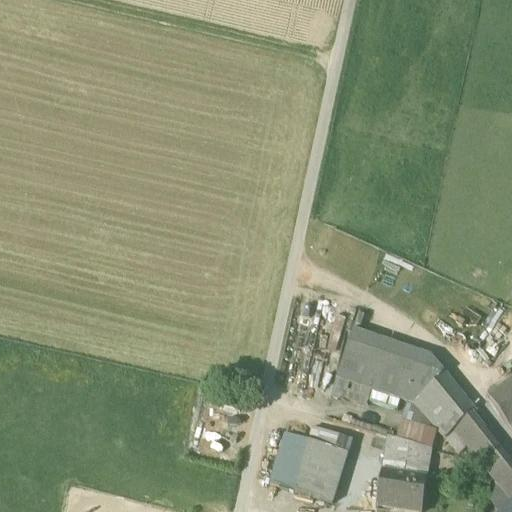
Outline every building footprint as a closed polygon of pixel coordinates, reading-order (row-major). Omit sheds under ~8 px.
[(406,406),(414,408),(443,375),(430,359),(352,333),(336,382),(371,394),(406,406)] [(473,412),(443,375),(414,408),(436,432),(444,442),(454,432),(470,414),(473,412)] [(371,394),(336,382),(330,397),(366,409),(371,394)] [(511,383),(488,400),(509,431),(511,428),(511,383)] [(414,408),(406,406),(400,425),(435,436),(436,432),(414,408)] [(511,489),(511,465),(470,414),(454,432),(467,448),(482,468),(494,483),(504,496),(511,489)] [(395,442),(431,453),(435,436),(400,425),(395,442)] [(444,442),(458,457),(467,448),(454,432),(444,442)] [(313,434),(309,447),(326,452),(330,439),(313,434)] [(351,446),(330,439),(326,452),(347,458),(351,446)] [(381,475),(426,481),(431,453),(395,442),(387,440),(381,475)] [(300,477),(309,447),(290,441),(275,492),(332,509),(338,488),(300,477)] [(300,477),(338,488),(347,458),(326,452),(309,447),(300,477)] [(403,511),(421,511),(426,481),(381,475),(376,506),(403,510),(403,511)] [(493,507),(496,511),(508,511),(511,509),(511,506),(506,498),(493,507)]
